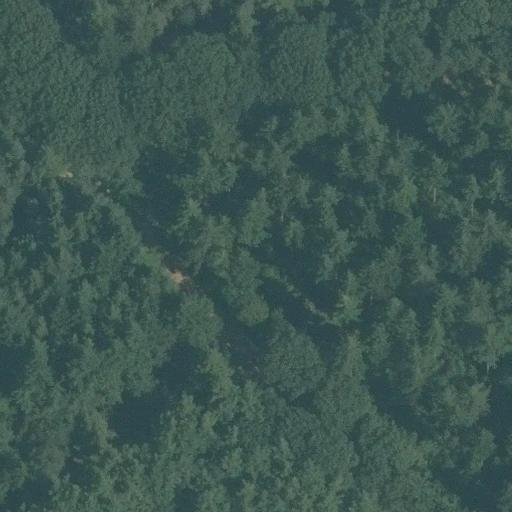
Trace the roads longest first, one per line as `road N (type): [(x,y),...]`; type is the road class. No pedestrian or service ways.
road 1 (track): [(0,92),(305,418)]
road 2 (track): [(305,418),(395,511)]
